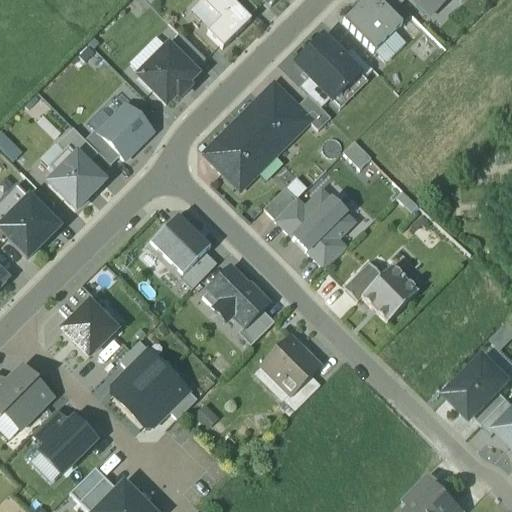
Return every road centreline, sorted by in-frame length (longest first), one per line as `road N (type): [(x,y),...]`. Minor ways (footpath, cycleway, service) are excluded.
road 1 (residential): [(511,500),(170,175)]
road 2 (residential): [(320,0),(193,127),(170,175)]
road 3 (residential): [(6,328),(170,175)]
road 4 (residential): [(6,328),(167,482)]
